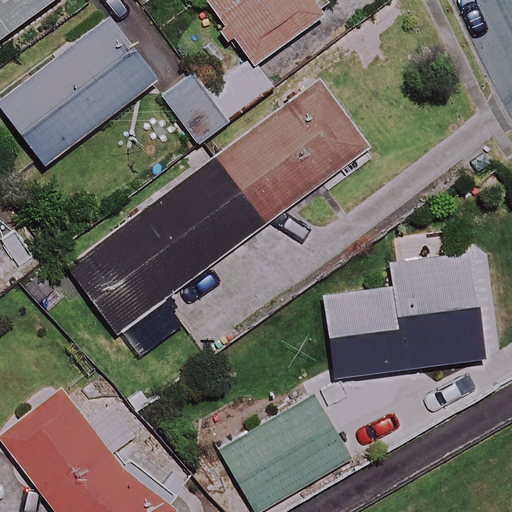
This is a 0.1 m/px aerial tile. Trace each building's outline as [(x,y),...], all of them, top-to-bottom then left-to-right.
[(0,0),(0,36),(46,0),(0,0)] [(317,18),(303,0),(201,0),(249,66),(317,18)] [(152,80),(102,16),(0,95),(0,113),(41,167),(152,80)] [(264,91),(243,63),(204,93),(189,74),(158,98),(194,145),(264,91)] [(362,147),(309,79),(65,271),(134,358),(183,320),(167,301),(362,147)] [(476,358),(461,255),(380,266),(383,288),(316,298),(327,379),(476,358)] [(124,467),(45,392),(0,439),(0,451),(64,511),(175,511),(179,508),(129,461),(124,467)] [(253,511),(344,460),(308,397),(217,450),(252,511),(253,511)]
